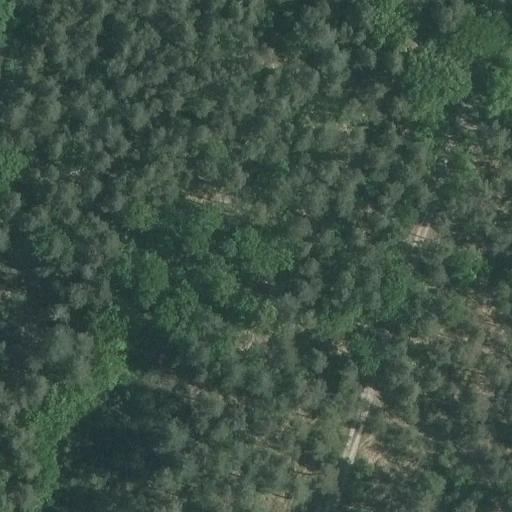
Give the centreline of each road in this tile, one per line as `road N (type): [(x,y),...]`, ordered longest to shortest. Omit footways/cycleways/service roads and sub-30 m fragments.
road 1 (track): [(463,94),(321,511)]
road 2 (track): [(348,438),(419,430),(448,438),(488,481),(501,511)]
